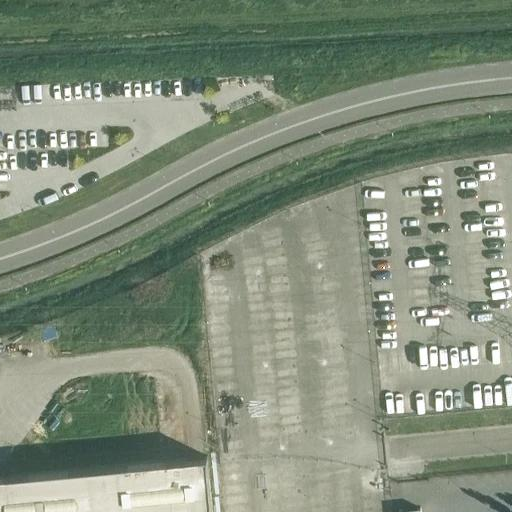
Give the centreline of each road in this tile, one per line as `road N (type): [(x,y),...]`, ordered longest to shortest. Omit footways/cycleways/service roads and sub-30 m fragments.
road 1 (tertiary): [(511,79),(433,87),(296,125),(0,257)]
road 2 (unclassified): [(388,450),(511,439)]
